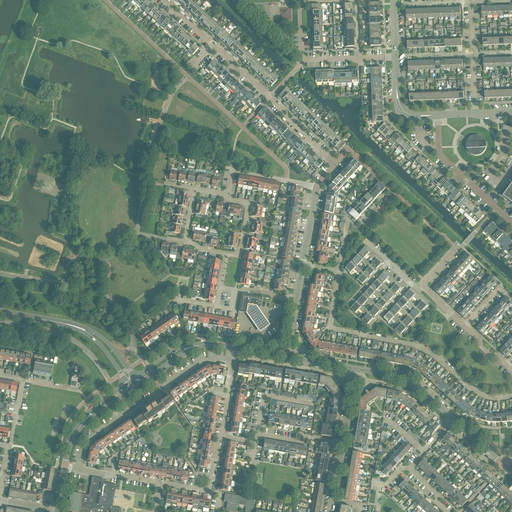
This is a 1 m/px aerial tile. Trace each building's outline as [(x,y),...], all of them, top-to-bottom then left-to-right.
[(144,11),(150,5),(148,2),(149,1),(147,0),(140,8),(144,11)] [(186,11),(194,2),(191,0),(185,0),(181,4),(184,7),(183,8),(186,11)] [(193,15),(200,8),(194,2),(186,11),(189,14),(190,13),(193,15)] [(148,15),(155,7),(154,6),(153,7),(150,5),(144,11),(148,15)] [(152,19),(158,12),(156,10),(157,9),(155,7),(148,15),(152,19)] [(198,22),(206,13),(200,8),(193,15),(196,18),(195,19),(198,22)] [(156,22),(163,15),(162,13),(161,15),(158,12),(152,19),(156,22)] [(205,26),(212,19),(206,13),(198,22),(201,25),(202,24),(205,26)] [(160,26),(166,20),(164,17),(165,16),(163,15),(156,22),(160,26)] [(210,33),(218,24),(212,19),(205,26),(208,29),(207,30),(210,33)] [(164,30),(171,22),(170,21),(169,22),(166,20),(160,26),(164,30)] [(168,34),(176,25),(175,23),(174,25),(171,22),(164,30),(168,34)] [(217,37),(224,30),(218,24),(210,33),(213,36),(214,35),(217,37)] [(172,37),(179,29),(177,27),(178,26),(176,25),(168,34),(172,37)] [(176,41),(184,32),(183,31),(182,32),(179,29),(172,37),(176,41)] [(222,44),(230,35),(224,30),(217,37),(220,40),(218,41),(222,44)] [(180,45),(187,37),(184,34),(186,33),(184,32),(176,41),(180,45)] [(229,48),(236,41),(230,35),(222,44),(225,47),(226,46),(229,48)] [(184,48),(192,39),(191,38),(190,39),(187,37),(180,45),(184,48)] [(188,52),(195,44),(192,42),(193,41),(192,39),(184,48),(188,52)] [(233,55),(242,46),(236,41),(229,48),(232,51),(230,52),(233,55)] [(354,49),(354,43),(354,41),(344,42),(344,48),(344,50),(354,49)] [(323,51),(323,43),(313,43),(313,51),(323,51)] [(192,56),(198,49),(195,46),(196,45),(195,44),(188,52),(192,56)] [(241,59),(248,52),(242,46),(233,55),(237,58),(238,57),(241,59)] [(245,66),(254,58),(248,52),(241,59),(244,62),(242,63),(245,66)] [(253,70),(260,63),(254,58),(245,66),(249,69),(250,68),(253,70)] [(209,73),(218,64),(216,62),(216,63),(213,61),(211,63),(209,61),(203,67),(209,73)] [(257,77),(266,69),(260,63),(253,70),(255,73),(254,75),(257,77)] [(215,74),(221,68),(218,66),(219,65),(218,64),(209,73),(211,71),(215,74)] [(217,80),(225,70),(224,69),(223,70),(221,68),(215,74),(218,78),(217,80)] [(265,82),(271,74),(266,69),(257,77),(260,80),(262,79),(265,82)] [(220,83),(228,75),(226,73),(227,72),(225,70),(217,80),(220,83)] [(322,83),(322,70),(322,71),(318,71),(318,70),(316,70),(316,71),(313,71),(313,79),(316,79),(316,83),(322,83)] [(362,80),(361,74),(358,74),(358,71),(354,71),(354,70),(352,70),(353,83),(359,83),(359,81),(362,80)] [(269,89),(278,80),(271,74),(265,82),(267,84),(266,86),(269,89)] [(225,87),(232,79),(228,75),(220,83),(225,87)] [(229,91),(230,89),(237,83),(232,79),(225,87),(229,91)] [(234,93),(241,85),(240,84),(239,85),(237,83),(230,89),(234,93)] [(237,98),(244,89),(242,87),(242,86),(241,85),(234,93),(233,94),(237,98)] [(283,100),(291,91),(290,90),(289,92),(286,88),(277,98),(279,100),(280,99),(280,98),(281,98),(283,100)] [(242,100),(248,93),(244,89),(237,98),(241,101),(242,100)] [(285,106),(294,96),(290,93),(291,91),(283,100),(285,102),(285,103),(284,103),(283,104),(285,106)] [(246,104),(252,97),(248,93),(242,100),(246,104)] [(291,107),(298,100),(294,96),(285,106),(287,107),(288,106),(288,105),(289,105),(291,107)] [(250,107),(257,100),(256,99),(255,99),(252,97),(246,104),(250,107)] [(254,111),(260,104),(257,102),(258,101),(257,100),(250,107),(254,111)] [(293,113),(302,103),(298,100),(291,107),(293,109),(293,110),(292,110),(291,111),(293,113)] [(299,114),(306,107),(302,103),(293,113),(294,115),(296,113),(295,112),(296,112),(299,114)] [(301,120),(309,111),(306,107),(299,114),(301,116),(301,117),(300,117),(299,119),(301,120)] [(260,119),(268,110),(267,109),(266,110),(264,108),(256,116),(260,119)] [(264,123),(271,115),(269,113),(270,112),(268,110),(260,119),(264,123)] [(307,122),(313,114),(309,111),(301,120),(302,122),(303,121),(303,120),(304,120),(307,122)] [(309,128),(317,118),(313,114),(307,122),(309,124),(309,125),(308,125),(307,126),(309,128)] [(269,125),(275,119),(271,115),(264,123),(268,127),(270,125),(269,125)] [(384,121),(384,117),(371,117),(371,118),(373,118),(373,123),(378,123),(378,126),(380,128),(384,123),(384,122),(384,121)] [(315,129),(321,122),(317,118),(309,128),(310,129),(311,128),(311,127),(312,127),(315,129)] [(273,129),(280,122),(275,119),(269,125),(270,125),(273,129)] [(276,134),(284,125),(283,124),(282,125),(280,122),(273,129),(272,130),(276,134)] [(317,135),(325,125),(321,122),(315,129),(317,131),(317,132),(316,132),(315,133),(317,135)] [(381,135),(389,127),(384,123),(380,128),(376,133),(377,134),(378,132),(381,135)] [(281,136),(287,130),(285,127),(286,126),(284,125),(276,134),(280,137),(281,136)] [(322,137),(329,129),(325,125),(317,135),(318,137),(319,136),(319,135),(320,135),(322,137)] [(384,140),(393,131),(389,127),(381,135),(384,138),(383,139),(384,140)] [(324,142),(333,133),(329,129),(322,137),(325,139),(325,140),(324,139),(323,141),(324,142)] [(285,140),(291,133),(287,130),(281,136),(285,140)] [(389,142),(397,134),(393,131),(384,140),(385,141),(386,140),(389,142)] [(288,145),(296,137),(291,133),(285,140),(284,141),(288,145)] [(330,144),(337,136),(333,133),(324,142),(326,144),(327,143),(327,142),(328,142),(330,144)] [(392,147),(401,138),(397,134),(389,142),(392,145),(391,147),(392,147)] [(332,150),(341,140),(337,136),(330,144),(332,146),(333,147),(332,147),(331,148),(332,150)] [(486,143),(485,141),(484,140),(483,138),(481,137),(479,136),(477,136),(475,136),(473,136),(471,137),(470,138),(468,139),(468,143),(466,143),(466,144),(466,145),(466,147),(466,148),(467,149),(469,149),(469,152),(470,154),(472,155),(474,156),(476,156),(478,156),(480,155),(482,154),(483,153),(485,151),(486,149),(486,148),(486,146),(486,144),(486,143)] [(292,148),(300,140),(299,139),(298,139),(296,137),(288,145),(292,148)] [(397,150),(405,142),(401,138),(392,147),(393,148),(394,147),(397,150)] [(295,153),(303,144),(301,142),(301,141),(300,140),(292,148),(291,149),(295,153)] [(338,151),(345,144),(341,140),(332,150),(334,151),(335,150),(335,149),(336,149),(338,151)] [(400,155),(409,145),(405,142),(397,150),(400,153),(399,154),(400,155)] [(301,155),(307,148),(303,144),(295,153),(299,156),(301,155)] [(405,157),(413,149),(409,145),(400,155),(401,156),(402,154),(405,157)] [(305,159),(311,152),(307,148),(301,155),(305,159)] [(408,162),(416,153),(413,149),(405,157),(408,160),(407,161),(408,162)] [(308,163),(316,154),(315,153),(314,154),(311,152),(305,159),(304,159),(308,163)] [(413,165),(421,156),(416,153),(408,162),(409,163),(410,162),(413,165)] [(312,166),(319,159),(316,157),(317,156),(316,154),(308,163),(312,166)] [(416,170),(424,160),(421,156),(413,165),(416,167),(415,169),(416,170)] [(315,172),(323,163),(319,159),(312,166),(311,167),(315,172)] [(361,166),(355,160),(351,164),(358,170),(361,166)] [(421,172),(428,164),(424,160),(416,170),(417,170),(418,169),(421,172)] [(358,170),(351,164),(349,167),(348,166),(346,167),(354,174),(358,170)] [(424,177),(432,168),(428,164),(421,172),(424,175),(423,176),(424,177)] [(176,174),(177,169),(171,168),(172,166),(168,166),(167,173),(170,174),(169,180),(175,181),(176,174)] [(356,176),(354,174),(346,167),(345,168),(346,169),(344,172),(350,178),(353,180),(356,176)] [(186,175),(186,172),(180,171),(181,168),(177,168),(177,169),(176,174),(179,174),(178,181),(184,182),(186,175)] [(429,179),(436,171),(432,168),(424,177),(424,178),(426,176),(429,179)] [(195,176),(196,170),(187,169),(186,172),(186,175),(188,176),(187,182),(193,183),(195,176)] [(202,184),(205,171),(204,174),(198,173),(199,170),(196,169),(196,170),(195,176),(198,176),(196,183),(202,184)] [(212,179),(213,174),(214,173),(205,171),(202,184),(208,185),(210,178),(212,179)] [(432,184),(440,175),(436,171),(429,179),(432,182),(431,184),(432,184)] [(346,182),(350,178),(344,172),(340,176),(346,182)] [(221,181),(222,175),(213,174),(212,179),(211,186),(217,187),(218,181),(221,181)] [(437,187),(444,179),(440,175),(432,184),(432,185),(434,184),(437,187)] [(348,184),(346,182),(340,176),(336,180),(343,186),(344,188),(348,184)] [(439,192),(448,182),(444,179),(437,187),(440,189),(439,191),(439,192)] [(343,186),(336,180),(334,182),(333,182),(332,183),(339,190),(343,186)] [(386,189),(379,182),(375,187),(382,193),(386,189)] [(445,194),(452,186),(448,182),(439,192),(440,193),(442,191),(445,194)] [(339,190),(332,183),(331,184),(331,185),(329,188),(328,193),(337,195),(338,196),(338,193),(340,191),(339,190)] [(511,184),(509,189),(510,190),(507,194),(505,194),(503,197),(511,203),(511,184)] [(447,199),(456,190),(452,186),(445,194),(448,197),(446,198),(447,199)] [(382,193),(375,187),(372,190),(379,197),(380,196),(379,195),(382,193)] [(379,197),(372,190),(370,189),(367,193),(368,194),(374,201),(377,198),(378,199),(379,197)] [(188,201),(189,195),(183,194),(183,191),(177,190),(176,193),(179,194),(178,199),(176,199),(188,201)] [(453,201),(460,193),(456,190),(447,199),(448,200),(450,199),(453,201)] [(337,203),(338,196),(337,195),(328,193),(326,193),(325,196),(327,196),(327,200),(326,199),(325,201),(337,203)] [(455,206),(464,197),(460,193),(453,201),(456,204),(454,206),(455,206)] [(374,201),(368,194),(364,198),(371,204),(374,201)] [(461,209),(468,201),(464,197),(455,206),(456,207),(458,206),(461,209)] [(371,204),(364,198),(361,202),(367,208),(371,204)] [(187,207),(188,201),(176,199),(175,204),(173,204),(172,208),(176,208),(180,209),(181,206),(187,207)] [(205,209),(206,203),(209,204),(210,201),(203,200),(203,203),(197,202),(195,208),(205,209)] [(463,214),(472,204),(468,201),(461,209),(464,212),(462,213),(463,214)] [(222,210),(223,203),(217,202),(215,212),(221,213),(220,216),(224,216),(225,210),(222,210)] [(367,208),(361,202),(357,206),(364,213),(366,212),(365,211),(367,208)] [(233,215),(235,205),(229,204),(228,211),(225,210),(224,216),(229,217),(230,214),(233,215)] [(262,213),(263,208),(266,209),(267,205),(259,204),(259,206),(253,205),(252,211),(262,213)] [(469,216),(476,208),(472,204),(463,214),(464,215),(466,213),(469,216)] [(240,213),(241,206),(235,205),(233,215),(239,216),(239,219),(242,219),(243,213),(240,213)] [(364,213),(357,206),(356,205),(352,209),(360,216),(362,214),(363,215),(364,213)] [(184,216),(185,210),(180,209),(176,208),(175,214),(172,214),(171,217),(173,217),(177,218),(178,215),(184,216)] [(204,215),(205,209),(195,208),(194,213),(201,215),(200,217),(206,219),(207,216),(204,215)] [(471,221),(480,212),(476,208),(469,216),(472,219),(470,220),(471,221)] [(360,216),(352,209),(348,213),(356,220),(360,216)] [(261,218),(262,213),(252,211),(251,216),(259,218),(259,220),(265,221),(265,219),(261,218)] [(477,224),(484,216),(480,212),(471,221),(472,222),(473,221),(477,224)] [(181,225),(182,219),(177,218),(173,217),(172,223),(169,222),(168,226),(171,226),(174,227),(175,224),(181,225)] [(261,229),(262,224),(264,224),(265,221),(259,220),(258,223),(252,222),(251,227),(261,229)] [(486,237),(496,227),(492,223),(483,232),(486,234),(485,236),(486,237)] [(181,228),(174,227),(171,226),(170,232),(166,231),(165,234),(173,236),(173,233),(180,234),(181,228)] [(199,241),(201,229),(192,227),(191,233),(194,234),(193,240),(199,241)] [(261,234),(261,229),(251,227),(250,233),(256,234),(256,237),(262,238),(263,235),(261,234)] [(491,240),(500,230),(496,227),(486,237),(488,238),(489,237),(491,240)] [(208,239),(209,233),(210,230),(201,229),(199,241),(205,242),(206,236),(209,237),(208,239)] [(238,242),(239,236),(232,234),(233,232),(225,230),(225,233),(229,234),(228,240),(238,242)] [(495,243),(504,234),(500,230),(491,240),(494,242),(495,243)] [(216,247),(218,237),(214,237),(215,234),(209,233),(208,239),(211,239),(210,246),(216,247)] [(501,245),(508,238),(504,234),(495,243),(499,247),(501,245)] [(256,245),(257,240),(262,241),(262,238),(256,237),(255,239),(247,238),(246,243),(256,245)] [(503,251),(511,241),(508,238),(501,245),(503,248),(502,249),(503,251)] [(237,248),(238,242),(228,240),(227,246),(224,245),(224,248),(230,249),(230,246),(237,248)] [(509,253),(511,248),(511,241),(503,251),(505,252),(506,250),(509,253)] [(171,249),(168,248),(169,243),(163,242),(162,243),(159,243),(159,247),(161,248),(161,252),(163,252),(164,253),(165,255),(169,256),(171,249)] [(255,250),(256,245),(246,243),(245,249),(251,250),(251,253),(257,254),(257,251),(255,250)] [(176,252),(177,246),(171,245),(171,249),(169,256),(170,255),(175,256),(175,259),(178,259),(179,254),(179,253),(176,252)] [(375,254),(366,246),(362,250),(363,250),(359,254),(364,258),(368,255),(371,258),(375,254)] [(187,259),(189,250),(183,249),(182,255),(179,254),(178,259),(178,261),(181,261),(181,258),(187,259)] [(196,264),(197,258),(194,257),(195,251),(189,250),(187,259),(187,263),(187,262),(196,264)] [(368,262),(364,258),(359,254),(359,253),(355,257),(356,258),(352,261),(357,266),(361,262),(364,266),(368,262)] [(384,263),(375,254),(371,258),(375,261),(371,265),(376,270),(380,266),(380,267),(384,263)] [(474,260),(467,254),(463,258),(470,264),(474,260)] [(470,264),(463,258),(460,262),(466,268),(470,264)] [(361,269),(357,266),(352,261),(348,265),(349,265),(345,269),(350,274),(354,270),(357,273),(361,269)] [(377,270),(376,270),(371,265),(368,262),(364,266),(368,269),(365,273),(370,277),(373,273),(374,274),(377,270)] [(466,268),(460,262),(456,266),(463,272),(466,268)] [(463,272),(456,266),(452,270),(459,276),(463,272)] [(370,277),(365,273),(361,269),(357,273),(361,276),(357,280),(362,285),(366,281),(367,282),(370,278),(370,277)] [(459,276),(452,270),(449,274),(455,280),(459,276)] [(394,279),(385,271),(381,274),(382,275),(379,279),(384,283),(387,280),(390,283),(394,279)] [(455,280),(449,274),(445,278),(452,284),(455,280)] [(497,282),(491,276),(487,280),(493,286),(497,282)] [(384,283),(379,279),(378,278),(374,282),(375,282),(372,286),(377,291),(380,287),(384,290),(387,287),(384,283)] [(452,284),(445,278),(441,282),(448,288),(452,284)] [(403,288),(394,279),(390,283),(394,286),(391,290),(396,294),(399,291),(400,291),(403,288)] [(493,286),(487,280),(483,284),(490,290),(493,286)] [(448,288),(441,282),(438,286),(444,292),(448,288)] [(490,290),(483,284),(479,288),(486,294),(490,290)] [(380,294),(377,291),(372,286),(371,286),(368,289),(368,290),(365,294),(370,298),(373,295),(377,298),(380,294)] [(444,292),(438,286),(434,290),(440,296),(444,292)] [(396,295),(396,294),(391,290),(387,287),(384,290),(387,294),(384,297),(389,302),(392,298),(393,299),(396,295)] [(420,296),(411,288),(408,292),(405,296),(410,301),(413,297),(417,300),(420,296)] [(486,294),(479,288),(476,292),(482,298),(486,294)] [(482,298),(476,292),(472,296),(479,302),(482,298)] [(260,307),(262,297),(241,293),(238,312),(247,313),(248,305),(257,307),(260,307)] [(373,301),(370,298),(365,294),(364,293),(361,297),(358,301),(363,306),(366,302),(370,305),(373,301)] [(389,302),(384,297),(380,294),(377,298),(380,301),(377,305),(382,309),(385,306),(386,306),(389,303),(389,302)] [(413,304),(410,301),(405,296),(404,295),(401,299),(401,300),(398,303),(403,308),(406,304),(410,308),(413,304)] [(429,305),(420,296),(417,300),(420,304),(417,307),(422,312),(425,308),(426,309),(429,305)] [(479,302),(472,296),(468,300),(475,306),(479,302)] [(511,303),(511,302),(506,297),(502,301),(509,308),(511,303)] [(366,309),(363,306),(358,301),(357,300),(354,304),(354,305),(351,309),(356,313),(359,309),(363,313),(366,309)] [(475,306),(468,300),(465,304),(471,310),(475,306)] [(382,309),(377,305),(373,301),(370,305),(373,309),(370,312),(375,317),(378,313),(379,314),(382,310),(382,309)] [(509,308),(502,301),(498,305),(505,311),(509,308)] [(406,311),(403,308),(398,303),(397,303),(394,307),(391,311),(396,315),(399,312),(403,315),(406,311)] [(422,312),(417,307),(413,304),(410,308),(413,311),(410,315),(415,319),(418,316),(419,316),(422,312)] [(471,310),(465,304),(461,308),(468,314),(471,310)] [(248,305),(247,313),(260,332),(270,325),(257,307),(248,305)] [(505,311),(498,305),(495,309),(501,315),(505,311)] [(468,314),(461,308),(457,312),(464,318),(468,314)] [(372,321),(376,317),(375,317),(370,312),(366,309),(363,313),(366,316),(363,320),(368,325),(371,321),(372,321)] [(501,315),(495,309),(491,313),(498,319),(501,315)] [(399,319),(396,315),(391,311),(390,310),(387,314),(387,315),(384,319),(389,323),(392,319),(396,323),(399,319)] [(416,320),(415,319),(410,315),(406,311),(403,315),(406,319),(403,322),(408,327),(411,323),(412,324),(416,320)] [(498,319),(491,313),(487,317),(494,323),(498,319)] [(180,323),(173,314),(169,317),(174,324),(175,326),(180,323)] [(174,324),(169,317),(165,320),(170,327),(174,324)] [(494,323),(487,317),(484,321),(490,327),(494,323)] [(405,331),(409,327),(408,327),(403,322),(399,319),(396,323),(400,326),(396,330),(401,334),(404,331),(405,331)] [(170,327),(165,320),(160,323),(165,330),(170,327)] [(490,327),(484,321),(480,325),(487,331),(488,333),(492,329),(490,327)] [(165,330),(160,323),(156,325),(161,333),(165,330)] [(315,329),(316,325),(317,325),(304,323),(303,333),(312,331),(312,329),(315,329)] [(161,333),(156,325),(152,328),(157,336),(161,333)] [(487,331),(480,325),(476,329),(483,335),(487,331)] [(157,336),(152,328),(148,331),(153,339),(157,336)] [(153,339),(148,331),(144,334),(149,342),(153,339)] [(315,336),(312,331),(303,333),(308,341),(315,336)] [(149,342),(144,334),(139,337),(145,345),(149,342)] [(314,349),(319,341),(315,336),(308,341),(314,349)] [(324,351),(326,342),(319,341),(314,349),(324,351)] [(511,351),(511,347),(505,341),(502,345),(504,347),(510,353),(511,351)] [(366,350),(367,350),(368,347),(366,347),(365,350),(361,349),(359,357),(365,358),(366,350)] [(510,353),(504,347),(500,351),(506,357),(510,353)] [(407,367),(410,355),(405,354),(403,354),(402,357),(403,357),(402,365),(404,366),(406,366),(407,367)] [(412,368),(415,361),(415,360),(416,358),(410,355),(407,367),(408,367),(410,368),(412,368)] [(417,371),(421,363),(416,361),(418,359),(416,358),(415,360),(415,361),(412,368),(414,369),(416,370),(417,371)] [(51,377),(53,363),(35,360),(33,374),(51,377)] [(422,374),(426,367),(426,366),(421,363),(417,371),(418,371),(420,372),(422,374)] [(426,377),(431,371),(427,368),(429,365),(427,364),(426,366),(426,367),(422,374),(423,375),(424,376),(426,377)] [(210,374),(208,365),(200,371),(205,378),(210,374)] [(217,375),(218,367),(208,365),(210,374),(217,375)] [(77,383),(78,375),(79,370),(73,369),(70,385),(70,386),(76,387),(77,383)] [(205,378),(200,371),(195,374),(200,381),(205,378)] [(435,375),(434,374),(431,371),(426,377),(430,381),(435,375)] [(434,384),(439,378),(440,377),(437,374),(438,373),(436,372),(434,374),(435,375),(430,381),(434,384)] [(200,381),(195,374),(191,377),(196,384),(200,381)] [(340,406),(342,395),(337,388),(339,387),(339,386),(339,385),(339,384),(338,384),(337,384),(335,385),(330,378),(320,376),(318,384),(325,386),(333,397),(332,404),(338,405),(340,406)] [(196,384),(191,377),(187,380),(192,387),(196,384)] [(437,388),(443,382),(442,381),(439,378),(434,384),(437,388)] [(443,393),(449,387),(448,386),(444,383),(446,381),(444,379),(442,381),(443,382),(437,388),(442,392),(443,393)] [(192,387),(187,380),(182,383),(187,390),(189,392),(193,389),(192,387)] [(187,390),(182,383),(178,386),(183,393),(187,390)] [(183,393),(178,386),(173,389),(178,397),(183,393)] [(447,397),(453,391),(452,390),(449,387),(443,393),(447,397)] [(372,402),(379,397),(386,398),(387,390),(377,388),(373,391),(370,393),(368,392),(368,391),(367,391),(366,391),(366,392),(366,393),(367,395),(360,400),(358,411),(360,411),(366,412),(367,405),(372,402)] [(451,401),(457,395),(454,392),(456,390),(454,388),(452,390),(453,391),(447,397),(451,401)] [(178,397),(173,389),(169,393),(174,400),(178,397)] [(392,400),(395,392),(394,391),(391,391),(389,390),(387,401),(391,402),(393,402),(393,400),(392,400)] [(397,402),(401,394),(398,393),(396,392),(395,392),(392,400),(393,400),(396,401),(395,404),(397,404),(398,402),(397,402)] [(402,404),(406,397),(404,395),(401,394),(397,402),(398,402),(402,404)] [(461,399),(460,398),(457,395),(451,401),(455,405),(461,399)] [(147,423),(152,420),(152,419),(160,413),(161,414),(166,410),(165,409),(174,403),(169,396),(159,403),(160,404),(156,407),(154,403),(151,405),(150,404),(147,406),(147,408),(144,410),(147,413),(143,416),(142,415),(133,421),(138,428),(147,422),(147,423)] [(460,409),(465,402),(462,399),(464,397),(462,396),(460,398),(461,399),(455,405),(460,409)] [(406,407),(411,400),(410,399),(407,397),(406,397),(402,404),(405,406),(404,408),(405,409),(407,407),(406,407)] [(410,410),(416,404),(413,402),(411,400),(406,407),(407,407),(410,410)] [(464,412),(469,406),(468,405),(470,403),(472,404),(473,402),(472,401),(471,402),(468,400),(466,403),(465,402),(460,409),(461,410),(463,412),(464,412)] [(469,416),(473,408),(470,406),(472,404),(470,403),(468,405),(469,406),(464,412),(466,414),(468,415),(469,416)] [(414,414),(420,408),(416,404),(410,410),(409,411),(412,414),(412,415),(413,416),(415,414),(414,414)] [(418,417),(424,411),(420,408),(414,414),(415,414),(418,417)] [(475,418),(478,411),(477,410),(473,408),(469,416),(471,417),(473,418),(475,418)] [(480,421),(483,413),(479,411),(480,409),(478,408),(477,410),(478,411),(475,418),(476,419),(478,420),(480,421)] [(502,423),(502,414),(501,414),(498,415),(498,411),(493,410),(493,412),(492,412),(492,414),(493,414),(492,423),(495,423),(496,423),(499,423),(501,423),(502,423)] [(422,421),(428,415),(424,411),(418,417),(422,420),(420,422),(421,424),(423,422),(422,421)] [(426,425),(432,419),(428,415),(422,421),(423,422),(426,425)] [(430,428),(436,422),(432,419),(426,425),(429,428),(428,430),(429,431),(431,429),(430,428)] [(135,427),(131,422),(130,420),(125,423),(130,430),(135,427)] [(434,432),(440,426),(436,422),(430,428),(431,429),(434,432)] [(130,430),(125,423),(121,426),(126,434),(130,430)] [(126,434),(121,426),(116,430),(121,437),(126,434)] [(121,437),(116,430),(112,433),(117,440),(121,437)] [(452,438),(448,434),(447,432),(439,441),(443,446),(444,445),(445,446),(446,446),(447,444),(452,438)] [(117,440),(112,433),(107,436),(112,443),(117,440)] [(112,443),(107,436),(103,439),(108,446),(112,443)] [(456,441),(452,438),(447,444),(446,446),(449,449),(456,441)] [(108,446),(103,439),(98,442),(103,449),(108,446)] [(460,445),(456,441),(449,449),(452,452),(453,454),(455,452),(455,451),(460,445)] [(103,449),(98,442),(90,448),(98,453),(103,449)] [(412,448),(406,442),(402,446),(408,452),(412,448)] [(464,448),(460,445),(455,451),(455,452),(458,455),(464,448)] [(408,452),(402,446),(398,450),(404,456),(408,452)] [(97,459),(98,453),(90,448),(88,457),(97,459)] [(468,452),(464,448),(458,455),(462,458),(460,460),(461,461),(463,459),(462,458),(468,452)] [(404,456),(398,450),(395,454),(401,460),(404,456)] [(466,462),(472,456),(468,452),(462,458),(463,459),(466,462)] [(401,460),(395,454),(391,458),(397,464),(401,460)] [(470,466),(476,459),(472,456),(466,462),(469,465),(467,467),(469,468),(471,466),(470,466)] [(397,464),(391,458),(387,462),(393,468),(397,464)] [(474,469),(480,463),(476,459),(470,466),(471,466),(469,468),(472,471),(474,469)] [(422,470),(428,464),(424,460),(418,466),(422,470)] [(393,468),(387,462),(384,466),(390,472),(393,468)] [(478,473),(484,467),(480,463),(474,469),(477,472),(475,474),(477,476),(479,474),(478,473)] [(426,474),(432,468),(428,464),(422,470),(426,474)] [(390,472),(384,466),(380,470),(386,476),(390,472)] [(482,477),(488,471),(484,467),(478,473),(479,474),(482,476),(482,477)] [(430,477),(436,471),(432,468),(426,474),(430,477)] [(434,481),(440,475),(436,471),(430,477),(434,481)] [(494,476),(492,475),(488,471),(482,477),(482,476),(480,478),(485,483),(486,481),(488,482),(494,476)] [(187,481),(188,475),(194,476),(195,474),(193,472),(189,472),(188,473),(183,472),(181,482),(183,483),(184,481),(187,481)] [(438,485),(444,479),(440,475),(434,481),(438,485)] [(494,488),(500,482),(494,476),(488,482),(493,487),(492,489),(493,490),(495,488),(494,488)] [(112,507),(116,485),(103,483),(104,479),(92,477),(89,492),(89,496),(71,492),(67,511),(71,511),(90,511),(94,511),(120,511),(121,509),(112,507)] [(442,488),(448,482),(444,479),(438,485),(442,488)] [(403,491),(409,484),(405,481),(399,487),(403,491)] [(446,492),(452,486),(448,482),(442,488),(446,492)] [(498,492),(504,485),(500,482),(494,488),(495,488),(493,490),(496,493),(497,494),(499,492),(498,492)] [(407,494),(413,488),(409,484),(403,491),(407,494)] [(502,495),(508,489),(504,485),(498,492),(499,492),(502,495)] [(450,496),(456,490),(452,486),(446,492),(450,496)] [(411,498),(417,492),(413,488),(407,494),(411,498)] [(506,499),(511,493),(508,489),(502,495),(505,498),(504,500),(505,502),(507,500),(506,499)] [(454,500),(460,493),(456,490),(450,496),(454,500)] [(415,502),(421,495),(417,492),(411,498),(415,502)] [(458,503),(464,497),(460,493),(454,500),(458,503)] [(252,511),(255,499),(225,494),(224,501),(230,502),(229,504),(227,504),(226,509),(222,508),(222,511),(229,511),(235,511),(236,507),(239,505),(244,506),(245,509),(244,511),(252,511)] [(419,505),(425,499),(421,495),(415,502),(419,505)] [(462,507),(468,501),(464,497),(458,503),(462,507)] [(423,509),(429,503),(425,499),(419,505),(423,509)] [(426,511),(427,511),(433,507),(429,503),(423,509),(426,511)]
